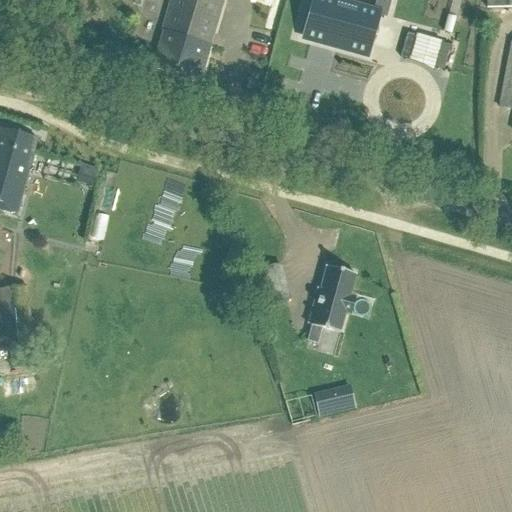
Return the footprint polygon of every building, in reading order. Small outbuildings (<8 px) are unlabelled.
[(197,83),(222,0),(168,0),(159,32),(162,32),(151,69),(197,83)] [(511,0),(487,0),(487,10),(511,10),(511,0)] [(304,48),(369,67),(380,29),(315,10),(304,48)] [(407,33),(400,58),(411,61),(418,37),(407,33)] [(440,43),(433,67),(443,70),(450,46),(440,43)] [(511,43),(498,109),(511,111),(511,43)] [(0,211),(17,215),(37,139),(0,128),(0,211)] [(332,267),(328,266),(321,288),(319,288),(308,324),(339,333),(345,312),(350,314),(355,298),(350,297),(357,275),(343,271),(345,266),(333,263),(332,267)] [(265,293),(268,305),(288,299),(285,287),(265,293)] [(27,289),(0,291),(0,354),(10,354),(12,370),(35,368),(27,289)] [(69,400),(85,399),(84,383),(68,385),(69,400)] [(314,396),(319,420),(356,412),(351,388),(314,396)]
